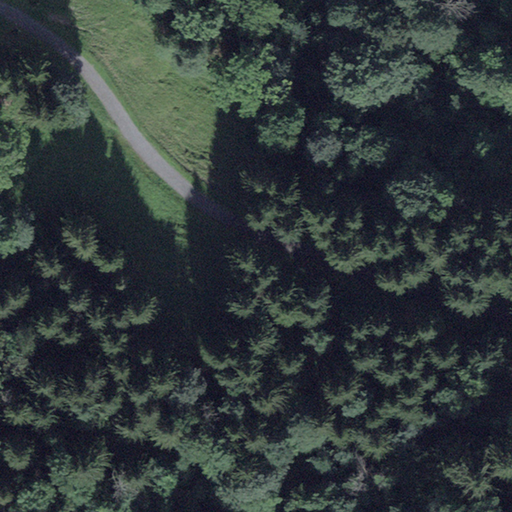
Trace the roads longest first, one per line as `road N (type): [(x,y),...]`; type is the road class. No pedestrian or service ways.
road 1 (track): [(511,317),(399,288),(229,222),(146,154),(72,53),(0,8)]
road 2 (track): [(511,393),(325,477),(206,511)]
